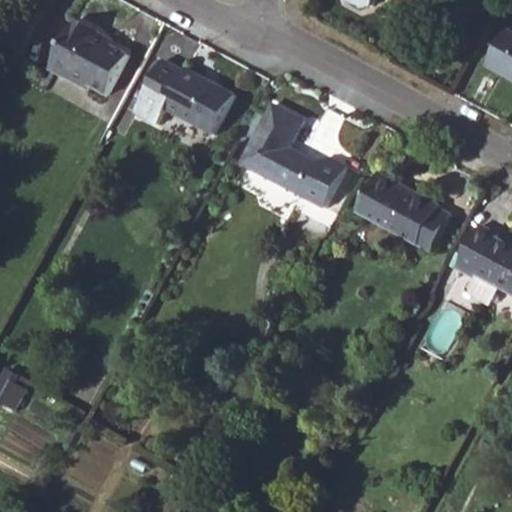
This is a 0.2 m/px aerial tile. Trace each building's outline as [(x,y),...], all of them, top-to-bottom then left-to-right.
[(347,0),(348,1),(364,10),(373,6),(376,0),(347,0)] [(500,10),(505,0),(493,0),(491,6),(500,10)] [(55,65),(109,95),(130,57),(96,38),(100,31),(79,20),(55,65)] [(487,66),(511,79),(511,31),(508,29),(487,66)] [(187,73),(171,65),(164,61),(136,113),(159,125),(167,108),(216,134),(237,96),(218,86),(216,89),(187,73)] [(187,73),(216,89),(218,86),(189,70),(187,73)] [(243,163),(300,194),(326,208),(348,167),(331,158),(318,162),(291,148),(306,121),(275,104),(243,163)] [(361,212),(433,251),(453,215),(441,208),(442,206),(408,188),(407,189),(381,175),(361,212)] [(458,269),(476,278),(477,275),(511,293),(511,246),(499,239),(501,236),(482,225),(458,269)] [(1,391),(11,397),(21,379),(11,374),(1,391)]
